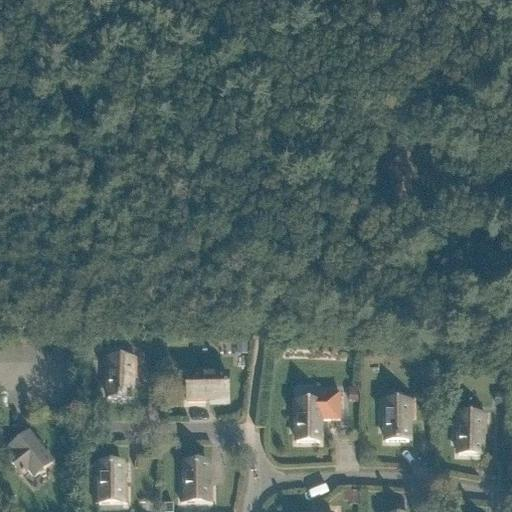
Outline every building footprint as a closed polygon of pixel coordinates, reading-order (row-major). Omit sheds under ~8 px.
[(247,344),(235,344),(236,354),(247,354),(247,344)] [(104,361),(103,388),(107,388),(107,401),(130,402),(131,380),(135,380),(135,362),(104,361)] [(214,373),(186,373),(187,405),(205,404),(205,400),(227,400),(227,377),(214,377),(214,373)] [(348,390),(348,405),(356,405),(356,390),(348,390)] [(319,445),(318,423),(338,423),(338,396),(321,396),(321,405),(292,405),(291,432),(295,432),(295,445),(319,445)] [(494,407),(504,407),(503,396),(494,396),(494,407)] [(411,404),(380,404),(381,431),(385,431),(385,444),(408,444),(408,422),(412,422),(411,404)] [(454,417),(453,445),(457,445),(457,458),(480,458),(481,436),(485,436),(485,418),(454,417)] [(13,455),(6,460),(21,478),(28,473),(33,479),(52,465),(29,435),(9,450),(13,455)] [(99,480),(95,480),(95,507),(126,506),(126,488),(122,488),(122,466),(99,466),(99,480)] [(184,479),(180,479),(180,506),(211,506),(211,488),(207,488),(207,466),(184,466),(184,479)] [(358,495),(344,495),(344,503),(347,503),(347,508),(358,508),(358,495)]
